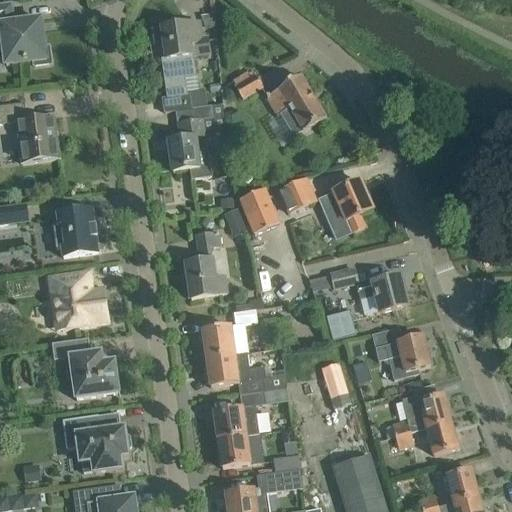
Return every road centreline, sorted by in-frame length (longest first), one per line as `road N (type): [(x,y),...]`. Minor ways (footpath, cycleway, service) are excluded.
road 1 (residential): [(122,0),(113,33),(181,511)]
road 2 (residential): [(454,296),(406,172),(359,82)]
road 3 (residential): [(511,456),(454,296)]
road 4 (unclassified): [(359,82),(269,0)]
